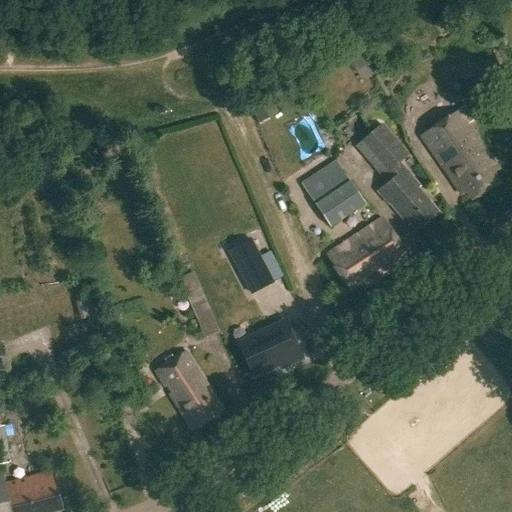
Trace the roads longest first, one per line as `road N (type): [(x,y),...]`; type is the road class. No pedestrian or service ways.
road 1 (unclassified): [(148,511),(305,410),(511,229)]
road 2 (track): [(199,41),(347,370)]
road 3 (track): [(353,0),(199,41),(0,64)]
